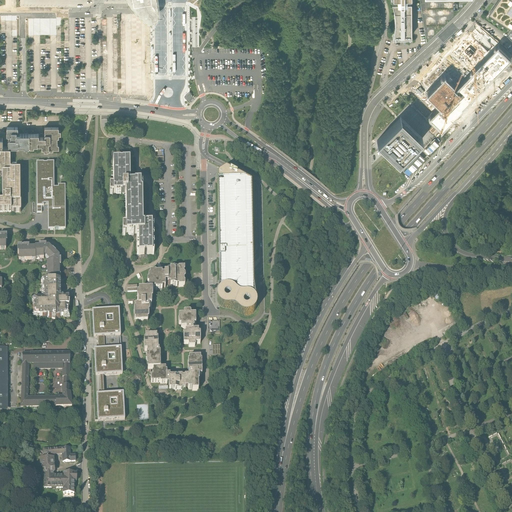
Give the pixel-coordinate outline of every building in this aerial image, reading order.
[(127,0),(128,1),(132,6),(138,12),(142,16),(145,18),(145,19),(148,20),(151,20),(154,20),(156,18),(157,16),(158,13),(158,11),(157,5),(157,1),(156,0),(127,0)] [(390,0),(391,1),(392,5),(393,9),(394,14),(394,18),(394,23),(393,31),(392,36),(411,36),(410,1),(406,1),(405,0),(390,0)] [(424,16),(423,16),(423,25),(425,25),(424,29),(425,37),(426,39),(427,40),(429,40),(431,39),(433,37),(436,34),(439,31),(440,30),(447,23),(452,18),(455,15),(461,10),(462,8),(461,6),(460,5),(457,5),(457,0),(438,0),(433,0),(428,0),(424,0),(424,3),(424,7),(424,16)] [(511,0),(497,0),(489,13),(510,28),(511,28),(511,29),(511,0)] [(429,117),(441,128),(510,58),(498,46),(457,88),(459,90),(458,91),(443,76),(427,93),(441,108),(440,108),(439,107),(429,117)] [(469,46),(464,51),(471,58),(476,53),(469,46)] [(189,92),(184,97),(188,101),(192,97),(191,95),(191,94),(189,92)] [(413,103),(411,100),(395,116),(373,139),(374,140),(375,141),(371,145),(376,150),(384,157),(398,172),(438,131),(440,129),(439,129),(438,127),(429,119),(421,111),(420,109),(413,103)] [(20,127),(9,127),(9,132),(9,136),(11,136),(11,137),(10,137),(10,141),(10,145),(12,145),(20,145),(20,144),(23,144),(26,144),(26,145),(30,145),(31,145),(31,133),(31,132),(20,132),(20,127)] [(41,133),(31,133),(31,145),(36,145),(36,144),(44,144),(44,148),(46,148),(46,149),(53,149),(55,149),(55,148),(61,148),(61,144),(60,144),(60,137),(61,137),(61,134),(63,134),(63,130),(61,130),(61,127),(47,127),(47,135),(41,135),(41,133)] [(0,174),(4,174),(13,174),(13,170),(12,145),(10,145),(5,145),(5,141),(2,141),(2,147),(0,147),(0,174)] [(128,184),(130,184),(130,179),(130,160),(123,160),(123,154),(121,154),(120,154),(120,160),(115,160),(114,160),(113,160),(113,168),(113,172),(113,177),(113,184),(110,184),(110,192),(110,194),(112,194),(112,192),(116,192),(116,194),(121,194),(121,192),(123,192),(126,192),(128,192),(128,184)] [(37,163),(37,206),(40,206),(44,206),(44,204),(46,204),(49,204),(49,206),(48,226),(48,229),(55,229),(55,228),(58,228),(58,229),(66,229),(65,186),(59,186),(58,188),(57,188),(54,188),(54,162),(49,162),(47,162),(47,164),(43,164),(43,163),(37,163)] [(13,174),(4,174),(5,201),(0,201),(0,210),(15,211),(23,211),(23,201),(22,201),(22,170),(13,170),(13,174)] [(249,296),(248,296),(253,296),(252,274),(252,270),(252,260),(252,256),(252,251),(251,184),(226,172),(225,172),(223,173),(219,176),(217,177),(218,256),(219,289),(225,288),(225,290),(221,290),(219,292),(217,294),(217,296),(217,299),(217,301),(218,304),(220,306),(222,307),(225,308),(227,308),(230,308),(232,306),(234,305),(235,302),(236,300),(236,298),(236,295),(235,293),(233,291),(231,290),(231,288),(236,288),(236,296),(241,296),(241,297),(240,298),(239,299),(238,300),(237,301),(237,302),(236,303),(236,304),(236,305),(236,306),(236,307),(236,308),(236,309),(237,310),(237,311),(238,312),(239,313),(240,314),(241,314),(242,315),(243,316),(244,316),(246,316),(248,316),(249,315),(250,315),(252,314),(253,313),(254,312),(255,311),(256,309),(256,306),(256,305),(256,304),(255,302),(255,301),(254,300),(253,298),(251,297),(250,297),(249,296)] [(144,233),(144,225),(146,225),(146,224),(145,222),(145,220),(143,220),(142,191),(141,191),(141,183),(134,183),(134,184),(130,184),(128,184),(128,192),(126,192),(126,197),(126,206),(126,226),(122,226),(123,235),(125,235),(125,233),(129,233),(129,235),(131,235),(133,235),(133,233),(138,233),(144,233)] [(146,225),(144,225),(144,233),(138,233),(138,254),(145,254),(147,254),(148,254),(152,254),(152,224),(146,224),(146,225)] [(33,248),(33,249),(33,260),(42,259),(42,257),(43,257),(47,247),(45,247),(33,248)] [(43,257),(47,261),(47,263),(57,267),(58,267),(58,263),(58,260),(57,260),(57,257),(47,247),(43,257)] [(17,253),(17,261),(33,261),(33,260),(33,249),(28,249),(15,249),(15,253),(17,253)] [(57,270),(57,267),(47,263),(45,263),(46,281),(57,281),(57,270)] [(149,273),(150,276),(148,276),(148,280),(147,281),(147,284),(148,285),(148,287),(148,291),(152,290),(152,291),(154,291),(154,289),(155,289),(155,290),(162,290),(162,288),(165,288),(165,283),(166,283),(167,283),(167,284),(170,284),(170,286),(179,286),(185,286),(185,283),(184,283),(184,279),(185,279),(185,276),(184,275),(184,272),(184,268),(178,268),(178,269),(170,269),(170,271),(167,271),(167,274),(166,274),(164,274),(164,275),(162,275),(162,273),(156,273),(149,273)] [(57,291),(57,288),(42,288),(42,300),(32,300),(32,316),(40,316),(40,318),(44,317),(44,316),(47,316),(47,317),(50,317),(50,316),(54,316),(54,317),(58,317),(58,316),(65,316),(65,299),(58,299),(58,297),(57,291)] [(149,307),(151,306),(151,300),(152,300),(152,291),(152,290),(148,291),(143,291),(142,291),(138,291),(138,294),(137,294),(137,298),(137,301),(138,301),(138,305),(138,306),(135,306),(135,309),(134,309),(134,319),(135,319),(135,322),(148,322),(148,319),(149,319),(149,315),(148,313),(149,313),(149,309),(149,308),(149,307)] [(94,349),(94,350),(94,354),(94,358),(95,367),(95,371),(95,376),(99,376),(100,394),(96,394),(96,399),(97,403),(97,412),(97,416),(97,421),(98,421),(125,420),(123,393),(118,393),(104,394),(103,376),(117,375),(122,375),(121,348),(120,348),(105,349),(104,341),(104,336),(120,336),(119,309),(109,309),(92,310),(94,337),(98,337),(98,341),(99,349),(94,349)] [(183,336),(184,344),(188,344),(188,346),(189,347),(195,347),(196,345),(196,344),(200,343),(200,334),(198,334),(198,331),(193,331),(193,330),(193,328),(194,328),(194,325),(196,325),(195,319),(195,315),(191,316),(190,315),(190,313),(184,313),(184,314),(184,316),(179,316),(179,326),(181,326),(181,328),(186,328),(186,331),(185,331),(185,332),(185,333),(185,334),(183,334),(183,336)] [(220,332),(220,320),(210,320),(210,332),(220,332)] [(148,366),(148,369),(150,369),(153,369),(160,368),(160,367),(160,353),(159,353),(159,351),(159,350),(158,350),(158,338),(157,337),(157,334),(145,335),(145,338),(144,338),(144,348),(144,351),(147,351),(147,353),(146,353),(146,356),(147,366),(148,366)] [(220,345),(208,345),(208,356),(220,355),(220,345)] [(10,349),(0,348),(0,412),(10,412),(10,349)] [(69,364),(69,353),(49,353),(23,353),(22,353),(22,364),(25,364),(29,364),(33,364),(62,364),(69,364)] [(188,377),(185,377),(185,389),(188,388),(188,390),(191,389),(192,389),(192,391),(198,391),(198,383),(198,382),(199,382),(199,378),(199,375),(202,375),(201,359),(200,359),(200,356),(189,357),(189,360),(188,360),(188,373),(189,373),(189,374),(189,375),(188,375),(188,377)] [(25,364),(22,364),(20,407),(55,407),(55,402),(55,397),(27,397),(29,364),(25,364)] [(69,364),(62,364),(62,369),(62,377),(63,377),(69,377),(70,364),(69,364)] [(160,368),(153,369),(153,370),(153,371),(153,372),(152,372),(152,375),(152,376),(150,376),(151,382),(159,382),(160,383),(166,383),(166,384),(168,384),(169,384),(169,390),(175,390),(176,390),(180,390),(182,390),(182,389),(185,389),(185,377),(182,377),(182,376),(178,376),(178,377),(170,377),(170,375),(168,375),(167,375),(167,371),(166,371),(166,368),(160,368)] [(62,397),(55,397),(55,402),(55,407),(72,407),(71,401),(70,392),(68,392),(62,391),(62,397)] [(54,456),(57,456),(56,449),(42,450),(43,459),(54,459),(54,457),(54,456)] [(55,467),(54,459),(43,459),(39,459),(39,467),(41,467),(42,475),(55,475),(55,467)] [(511,459),(498,465),(502,476),(511,472),(511,459)] [(62,473),(62,476),(62,490),(62,494),(74,494),(74,488),(74,482),(76,482),(77,473),(62,473)] [(59,475),(55,475),(42,475),(43,489),(62,490),(62,476),(59,475)]
